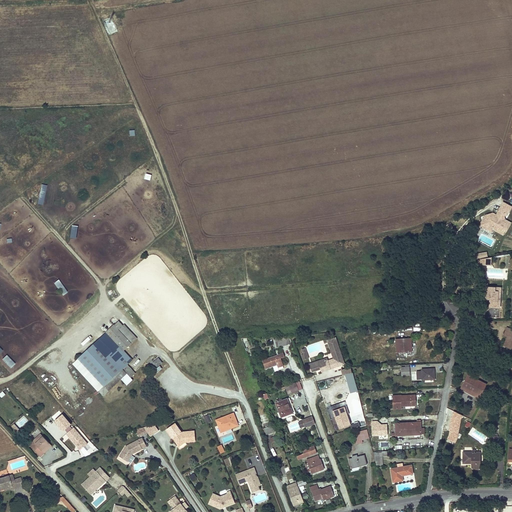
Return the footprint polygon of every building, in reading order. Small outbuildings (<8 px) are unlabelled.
[(496,222),(491,220),(485,227),(492,231),(490,234),(494,236),(496,232),(505,238),(508,234),(510,235),(511,231),(511,225),(506,221),(509,216),(511,217),(511,214),(511,208),(506,205),(499,218),(496,222)] [(485,227),(491,220),(496,222),(499,218),(496,216),(488,219),(482,229),(490,234),(492,231),(485,227)] [(72,225),(70,237),(77,238),(78,225),(72,225)] [(491,264),(492,256),(487,256),(487,252),(479,251),(479,264),(491,264)] [(63,295),(68,292),(59,279),(54,282),(63,295)] [(501,291),(496,290),(496,285),(487,285),(486,298),(490,298),(489,306),(500,307),(501,291)] [(34,319),(26,311),(21,316),(32,327),(37,323),(34,319)] [(119,321),(114,325),(131,343),(135,339),(119,321)] [(123,350),(131,343),(114,325),(106,332),(123,350)] [(106,332),(79,357),(105,386),(123,368),(128,364),(119,354),(123,350),(106,332)] [(395,338),(396,351),(411,350),(410,337),(395,338)] [(291,338),(273,339),(274,346),(272,346),(273,350),(275,349),(278,349),(281,349),(289,347),(288,346),(291,345),(289,341),(292,341),(291,338)] [(321,372),(343,365),(335,338),(327,341),(328,346),(331,346),(334,355),(335,355),(336,358),(332,359),(324,362),(323,358),(308,363),(311,371),(319,368),(321,372)] [(11,367),(16,363),(7,354),(2,359),(11,367)] [(491,364),(499,367),(502,357),(494,354),(491,364)] [(282,363),(286,361),(285,357),(264,365),(266,373),(274,370),(278,368),(279,371),(285,370),(282,363)] [(158,360),(153,364),(156,369),(161,364),(158,360)] [(128,364),(123,368),(131,377),(136,373),(128,364)] [(349,393),(356,391),(352,367),(341,368),(342,374),(346,374),(349,393)] [(402,376),(410,375),(409,367),(401,367),(402,376)] [(131,377),(123,368),(105,386),(108,390),(121,378),(127,384),(133,378),(131,377)] [(423,379),(435,378),(434,368),(422,369),(422,370),(417,370),(417,378),(422,378),(423,379)] [(461,388),(480,397),(487,383),(468,374),(461,388)] [(296,382),(285,387),(288,395),(299,391),(296,382)] [(402,406),(417,405),(417,395),(402,396),(402,394),(392,395),(393,409),(402,408),(402,406)] [(281,416),(292,412),(286,398),(275,403),(281,416)] [(339,407),(331,410),(332,413),(334,412),(336,418),(339,427),(350,423),(347,417),(345,409),(340,410),(339,407)] [(461,418),(463,415),(454,411),(450,418),(450,430),(447,438),(456,442),(458,437),(461,418)] [(238,425),(233,413),(216,419),(221,432),(238,425)] [(260,415),(263,423),(269,421),(266,413),(260,415)] [(62,414),(55,421),(63,430),(71,424),(62,414)] [(315,424),(313,416),(303,420),(305,427),(315,424)] [(397,434),(421,433),(421,427),(421,421),(396,422),(397,431),(397,434)] [(291,433),(300,429),(297,422),(288,425),(291,433)] [(181,432),(175,423),(167,428),(178,445),(183,441),(194,440),(193,431),(181,432)] [(148,433),(150,436),(158,430),(154,425),(144,427),(148,433)] [(267,435),(273,432),(271,426),(264,429),(267,435)] [(87,443),(73,427),(66,434),(80,449),(87,443)] [(144,427),(136,430),(140,437),(148,433),(144,427)] [(44,436),(41,433),(33,441),(36,444),(44,436)] [(44,452),(42,450),(50,443),(44,436),(36,444),(33,441),(30,444),(41,455),(44,452)] [(363,442),(367,441),(366,437),(356,439),(358,448),(364,447),(363,442)] [(133,453),(146,446),(141,438),(127,446),(120,455),(128,461),(133,453)] [(52,445),(50,443),(42,450),(44,452),(52,445)] [(301,453),(296,455),(298,460),(317,452),(314,445),(300,451),(301,453)] [(471,469),(480,469),(481,451),(464,451),(464,461),(471,461),(471,469)] [(319,454),(308,458),(311,467),(314,474),(315,476),(326,473),(323,462),(322,462),(319,454)] [(375,457),(378,471),(385,470),(383,457),(375,457)] [(354,473),(370,469),(367,460),(361,461),(359,458),(357,459),(357,462),(351,464),(354,473)] [(109,477),(100,468),(96,472),(91,476),(90,477),(82,485),(91,494),(109,477)] [(96,472),(93,469),(87,475),(90,477),(91,476),(96,472)] [(259,470),(240,478),(244,488),(253,485),(256,492),(264,489),(266,488),(259,470)] [(414,478),(413,470),(404,471),(399,472),(393,473),(395,487),(405,485),(404,480),(414,478)] [(0,489),(9,486),(13,485),(14,488),(17,487),(15,480),(13,475),(9,477),(8,475),(0,477),(0,489)] [(21,478),(15,480),(17,487),(24,485),(21,478)] [(124,488),(132,496),(132,495),(125,487),(124,488)] [(301,491),(299,487),(289,491),(297,510),(307,506),(301,491)] [(132,496),(124,488),(119,493),(122,496),(124,493),(129,498),(132,496)] [(143,495),(138,489),(134,491),(140,498),(143,495)] [(327,503),(336,500),(333,491),(324,494),(323,493),(315,496),(318,504),(327,502),(327,503)] [(220,497),(212,493),(208,504),(220,509),(223,507),(222,506),(224,505),(225,506),(235,502),(232,495),(228,497),(227,494),(220,497)] [(187,511),(174,496),(169,500),(175,508),(169,511),(187,511)]
